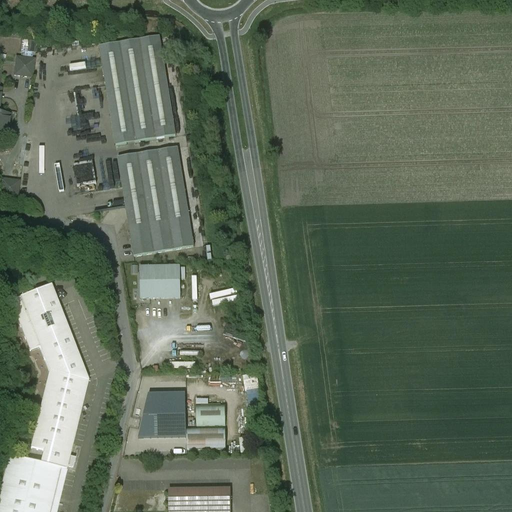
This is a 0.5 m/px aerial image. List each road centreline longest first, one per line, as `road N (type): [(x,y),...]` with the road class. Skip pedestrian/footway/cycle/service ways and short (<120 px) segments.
road 1 (secondary): [(305,511),(224,18)]
road 2 (residential): [(0,217),(85,226),(104,238),(116,268),(133,380),(98,511)]
